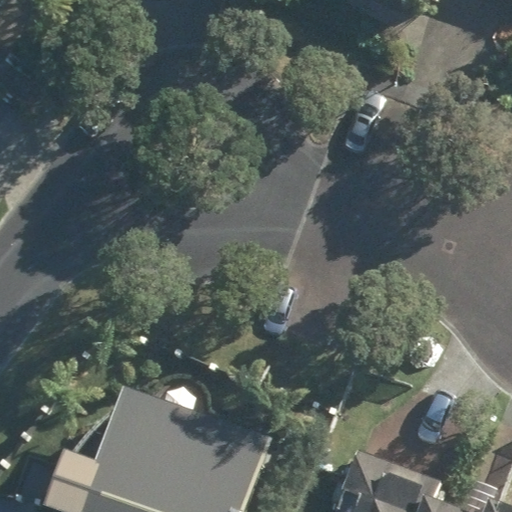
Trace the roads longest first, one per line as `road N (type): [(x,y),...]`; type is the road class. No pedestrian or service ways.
road 1 (residential): [(78,205),(130,110),(176,83),(229,89),(251,104),(268,125),(277,179)]
road 2 (residential): [(277,179),(511,243)]
road 3 (residential): [(277,179),(250,229),(197,250),(168,246),(78,205)]
